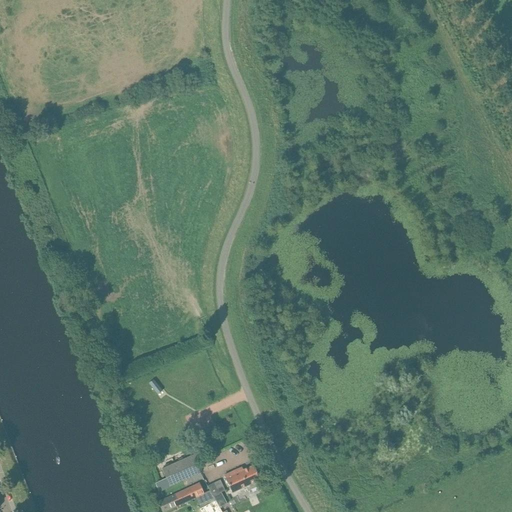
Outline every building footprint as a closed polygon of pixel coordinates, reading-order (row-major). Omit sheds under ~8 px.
[(149,384),(157,395),(162,391),(154,380),(149,384)] [(162,470),(170,487),(190,478),(200,474),(196,465),(203,462),(199,453),(162,470)] [(242,468),(224,476),(232,493),(260,480),(253,466),(243,470),(242,468)] [(193,483),(203,478),(200,474),(190,478),(193,483)] [(164,511),(203,494),(199,484),(158,503),(162,511),(164,511)] [(203,494),(195,498),(200,509),(201,511),(222,511),(219,507),(214,497),(210,491),(203,494)] [(221,493),(214,497),(219,507),(227,504),(221,493)]
